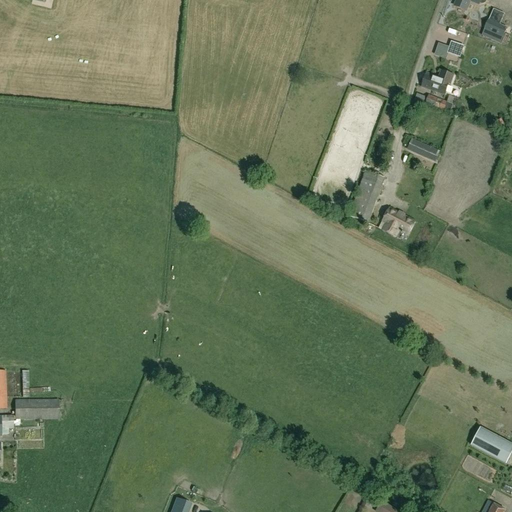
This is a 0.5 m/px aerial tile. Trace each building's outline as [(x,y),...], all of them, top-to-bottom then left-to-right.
[(457,0),(454,6),(465,11),(469,1),(479,5),(479,4),(481,5),(483,4),(485,3),(486,0),(457,0)] [(481,36),(500,45),(507,28),(499,25),(504,14),(493,10),(489,20),(488,20),(481,36)] [(464,46),(451,42),(447,54),(460,59),(464,46)] [(434,77),(426,74),(421,87),(445,95),(448,85),(451,86),(454,75),(440,71),(438,79),(434,77)] [(453,105),(428,95),(425,104),(450,113),(453,105)] [(440,152),(412,139),(407,150),(435,163),(440,152)] [(369,225),(385,179),(364,172),(349,218),(369,225)] [(415,222),(389,209),(382,222),(386,224),(383,231),(395,237),(399,230),(408,235),(415,222)] [(17,392),(26,391),(26,378),(16,379),(15,370),(10,371),(11,381),(17,381),(17,392)] [(8,435),(7,430),(13,429),(13,425),(19,425),(20,420),(59,420),(57,400),(15,400),(15,417),(13,417),(13,416),(0,416),(0,435),(1,435),(8,435)] [(511,445),(481,429),(472,447),(507,466),(511,456),(511,445)] [(171,511),(186,511),(190,504),(176,499),(171,511)] [(378,511),(403,511),(404,511),(382,500),(376,511),(378,511)] [(488,501),(481,511),(503,511),(505,510),(488,501)]
